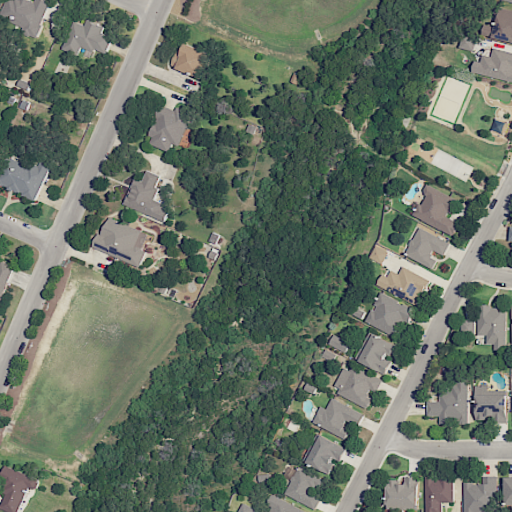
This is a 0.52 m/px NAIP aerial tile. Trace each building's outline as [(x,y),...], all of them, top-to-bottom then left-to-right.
[(0,20),(37,35),(50,2),(44,0),(34,0),(34,2),(29,0),(6,0),(0,16),(0,20)] [(511,41),(511,10),(500,8),(496,27),(484,24),(482,36),(511,41)] [(62,48),(78,54),(81,46),(105,55),(112,36),(102,33),(104,26),(86,20),(84,25),(72,21),(62,48)] [(476,36),(462,34),(460,48),(474,50),(476,36)] [(180,59),(173,57),(170,68),(204,77),(210,51),(184,44),(180,59)] [(472,73),(511,81),(511,51),(493,48),(491,56),(482,54),(481,62),(475,60),(472,73)] [(179,146),(193,115),(176,107),(174,111),(161,105),(146,140),(169,150),(172,143),(179,146)] [(0,185),(36,200),(52,163),(40,158),(38,164),(28,160),(26,164),(9,158),(0,179),(0,185)] [(123,205),(165,221),(171,207),(152,200),(162,176),(146,170),(142,180),(134,177),(123,205)] [(456,199),(426,184),(422,193),(424,194),(414,216),(453,236),(459,223),(447,217),(456,199)] [(93,249),(141,266),(147,251),(143,250),(149,232),(109,218),(103,234),(98,233),(93,249)] [(450,243),(419,227),(404,254),(433,269),(440,257),(442,258),(450,243)] [(387,251),(375,246),(369,258),(381,264),(387,251)] [(0,301),(14,266),(1,261),(0,262),(0,301)] [(377,286),(418,305),(429,279),(402,266),(399,273),(390,270),(387,277),(382,274),(377,286)] [(415,308),(380,293),(373,309),(371,308),(365,323),(397,336),(403,321),(408,324),(415,308)] [(505,348),(506,306),(478,305),(477,335),(486,335),(486,348),(505,348)] [(475,320),(462,319),(461,332),(474,333),(475,320)] [(395,344),(370,332),(357,360),(386,373),(391,361),(388,359),(395,344)] [(330,345),(347,351),(350,341),(333,336),(330,345)] [(334,390),(365,407),(374,390),(376,391),(382,379),(350,362),(334,390)] [(468,423),(468,378),(452,378),(452,393),(439,393),(439,401),(427,401),(427,416),(440,415),(440,424),(468,423)] [(493,418),(493,423),(506,422),(506,394),(475,395),(476,418),(493,418)] [(365,414),(332,398),(327,408),(321,406),(313,423),(346,438),(352,426),(358,428),(365,414)] [(347,447),(318,435),(306,463),(330,474),(335,461),(339,463),(347,447)] [(39,480),(7,466),(0,482),(0,491),(5,494),(0,506),(0,508),(9,511),(18,511),(29,487),(34,490),(39,480)] [(283,495),(316,509),(321,497),(317,495),(324,479),(299,468),(297,472),(294,471),(283,495)] [(463,483),(462,511),(494,511),(495,476),(482,476),(482,483),(463,483)] [(419,477),(404,477),(404,481),(388,481),(387,509),(418,510),(419,477)] [(453,502),(452,477),(425,478),(425,511),(442,511),(442,502),(453,502)]
